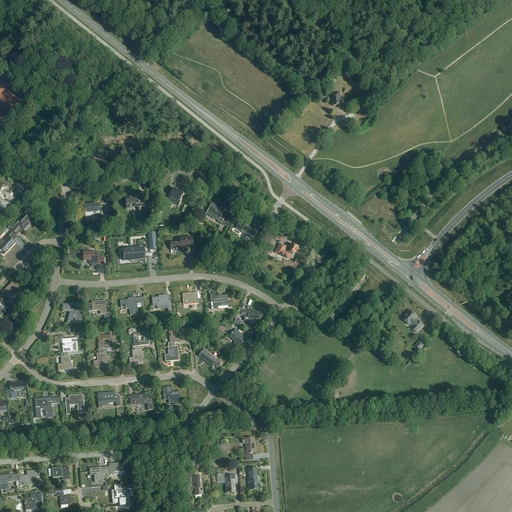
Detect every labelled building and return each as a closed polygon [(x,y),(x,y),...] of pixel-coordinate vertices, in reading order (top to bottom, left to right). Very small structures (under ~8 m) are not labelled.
[(339,99),(340,99),(339,93),(329,95),(331,102),(332,102),(333,106),(341,104),(339,99)] [(0,198),(2,200),(3,198),(8,199),(8,200),(13,201),(15,192),(7,190),(5,190),(6,187),(1,186),(1,185),(0,184),(0,198)] [(167,200),(178,206),(181,202),(179,201),(183,194),(174,189),(167,200)] [(126,200),(126,209),(138,207),(138,211),(145,211),(144,209),(146,209),(145,203),(138,204),(137,199),(126,200)] [(86,217),(91,217),(91,216),(96,215),(97,222),(111,221),(110,215),(104,216),(104,215),(102,215),(102,208),(99,208),(99,205),(94,205),(94,202),(92,203),(92,205),(85,206),(86,217)] [(222,215),(224,212),(215,207),(214,206),(215,205),(212,203),(211,204),(209,203),(207,206),(210,207),(206,214),(218,221),(217,222),(221,224),(225,218),(225,217),(222,215)] [(28,216),(21,223),(19,221),(11,230),(17,235),(20,232),(18,231),(21,228),(24,231),(34,221),(28,216)] [(239,222),(235,228),(252,240),(258,232),(252,227),(253,226),(247,222),(245,226),(239,222)] [(152,240),(148,240),(149,249),(152,249),(152,250),(157,250),(155,233),(152,233),(152,240)] [(0,239),(0,252),(3,255),(7,250),(8,251),(15,243),(13,242),(7,236),(2,241),(0,239)] [(180,243),(170,244),(170,250),(184,249),(184,246),(193,245),(192,239),(179,239),(180,243)] [(284,252),(286,247),(280,244),(275,253),(289,259),(291,254),(293,254),(294,252),(297,254),(299,250),(297,249),(298,247),(292,245),(290,249),(289,250),(289,251),(288,252),(289,252),(288,253),(284,252)] [(124,252),(123,253),(123,256),(124,261),(130,261),(131,261),(130,262),(139,261),(138,261),(138,260),(144,259),(144,251),(143,249),(140,250),(140,249),(133,249),(133,250),(131,250),(124,250),(124,252)] [(91,265),(91,266),(104,266),(104,258),(98,258),(97,254),(88,254),(88,252),(83,252),(83,261),(89,261),(89,265),(91,265)] [(1,298),(6,302),(9,299),(9,300),(14,294),(17,297),(22,292),(12,283),(2,293),(4,295),(1,298)] [(198,299),(197,294),(197,293),(182,294),(183,303),(183,304),(183,306),(196,305),(197,308),(202,308),(201,299),(198,299)] [(152,300),(152,301),(153,307),(157,306),(157,310),(161,309),(160,306),(168,305),(168,313),(172,312),(171,301),(167,301),(167,295),(158,296),(159,298),(152,298),(152,300)] [(210,299),(211,303),(212,303),(213,310),(232,308),(232,302),(227,303),(227,296),(214,297),(214,299),(210,299)] [(120,301),(121,308),(125,308),(125,309),(129,309),(130,316),(138,316),(137,305),(141,304),(141,307),(144,307),(144,298),(127,299),(127,301),(120,301)] [(88,305),(88,312),(92,311),(92,312),(100,311),(100,315),(106,314),(105,301),(91,302),(92,305),(88,305)] [(70,312),(67,324),(79,323),(79,321),(83,321),(81,308),(78,309),(76,308),(76,304),(63,305),(63,310),(70,312)] [(242,311),(242,312),(242,317),(245,317),(245,321),(249,321),(249,320),(262,320),(262,312),(252,312),(252,311),(242,311)] [(411,325),(414,327),(412,329),(417,333),(423,325),(418,321),(418,322),(415,320),(417,317),(410,311),(403,320),(410,326),(411,325)] [(172,330),(171,327),(165,327),(165,331),(169,331),(170,343),(170,344),(175,344),(185,343),(184,329),(172,330)] [(85,339),(85,333),(84,328),(83,328),(80,329),(73,329),(73,334),(76,334),(76,337),(81,336),(81,339),(85,339)] [(234,344),(234,345),(237,348),(238,348),(240,346),(245,341),(240,337),(242,335),(235,329),(234,330),(235,331),(229,337),(235,342),(234,344)] [(136,334),(136,330),(129,331),(129,334),(133,334),(134,347),(139,347),(149,346),(148,333),(136,334)] [(100,337),(100,333),(93,333),(94,337),(98,337),(99,350),(103,350),(113,349),(112,336),(100,337)] [(64,336),(57,336),(57,337),(58,340),(58,341),(62,340),(62,343),(63,353),(68,353),(78,352),(77,339),(64,340),(64,336)] [(170,344),(170,343),(168,344),(169,347),(168,347),(169,355),(165,356),(165,362),(179,361),(178,347),(175,347),(175,344),(170,344)] [(134,347),(132,347),(133,350),(132,351),(133,358),(129,359),(130,365),(143,364),(142,350),(139,350),(139,347),(134,347)] [(204,349),(199,356),(213,367),(214,365),(218,368),(221,363),(218,360),(217,361),(206,353),(207,352),(204,349)] [(99,350),(97,350),(97,354),(97,361),(93,362),(94,368),(107,367),(106,353),(104,353),(103,350),(99,350)] [(61,365),(58,365),(58,371),(71,370),(70,356),(68,356),(68,353),(63,353),(61,353),(61,357),(61,365)] [(13,382),(10,383),(10,388),(6,388),(7,395),(10,395),(11,398),(22,398),(23,396),(23,392),(25,392),(24,383),(13,384),(13,382)] [(173,406),(175,405),(175,409),(183,408),(183,405),(180,405),(178,392),(171,393),(171,387),(162,388),(164,400),(168,400),(169,403),(173,403),(173,406)] [(116,407),(120,407),(119,397),(116,397),(115,393),(97,394),(98,408),(108,407),(108,404),(116,403),(116,407)] [(324,401),(330,405),(332,402),(331,401),(335,396),(330,393),(324,401)] [(147,404),(147,411),(153,410),(151,394),(130,396),(130,406),(136,405),(135,405),(147,404)] [(85,413),(83,395),(69,396),(69,399),(65,399),(66,406),(70,405),(70,406),(77,405),(78,414),(85,413)] [(46,413),(46,417),(52,417),(51,408),(50,405),(59,404),(59,398),(49,399),(49,400),(47,400),(47,399),(44,400),(44,399),(34,400),(35,406),(36,416),(41,415),(40,410),(46,409),(46,413)] [(254,438),(242,439),(242,444),(246,443),(247,453),(245,453),(246,461),(252,460),(252,453),(255,453),(254,438)] [(109,467),(105,468),(106,475),(110,475),(119,474),(119,472),(124,472),(123,463),(109,464),(109,467)] [(106,475),(105,468),(101,468),(101,467),(89,468),(90,475),(91,475),(94,475),(94,483),(102,482),(102,475),(106,475)] [(52,469),(53,478),(62,478),(62,481),(64,480),(65,486),(71,486),(71,480),(70,480),(69,468),(52,469)] [(249,477),(248,477),(248,481),(248,490),(257,490),(257,484),(258,484),(257,468),(246,469),(246,472),(248,472),(249,477)] [(20,475),(15,475),(16,482),(19,482),(19,487),(36,485),(36,478),(40,477),(39,474),(39,473),(39,470),(27,471),(27,476),(22,476),(22,475),(20,475),(20,474),(19,474),(20,475)] [(201,495),(203,495),(201,477),(198,477),(198,472),(191,473),(191,478),(193,478),(194,487),(195,495),(195,498),(202,498),(201,495)] [(16,482),(15,475),(12,476),(12,475),(0,476),(0,483),(1,491),(9,490),(9,483),(16,482)] [(221,477),(222,483),(225,483),(226,492),(231,491),(231,492),(235,492),(235,483),(237,482),(237,475),(221,477)] [(122,497),(126,496),(125,490),(133,489),(133,484),(129,485),(129,487),(116,488),(117,490),(114,490),(111,491),(112,504),(119,503),(119,507),(121,506),(120,505),(126,504),(126,502),(126,498),(123,499),(122,497)] [(25,503),(25,505),(25,504),(25,511),(42,509),(41,497),(41,493),(37,494),(30,494),(31,498),(24,499),(24,501),(25,501),(25,503)] [(72,505),(71,495),(67,495),(68,497),(66,497),(66,496),(64,496),(63,493),(58,494),(55,494),(56,497),(58,497),(60,497),(61,506),(61,508),(68,508),(68,505),(72,505)]
